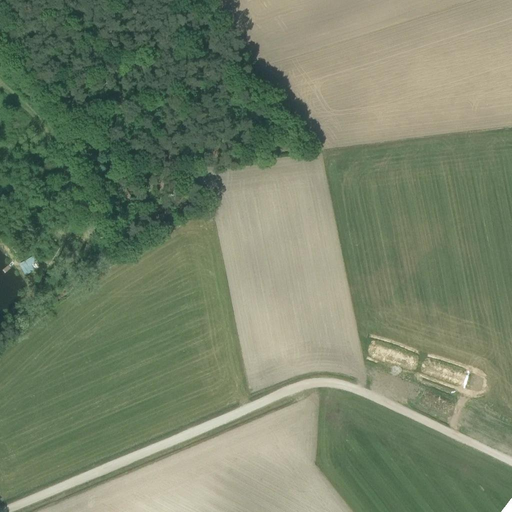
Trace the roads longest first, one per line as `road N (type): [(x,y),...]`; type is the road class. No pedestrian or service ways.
road 1 (track): [(511,462),(362,391),(324,382),(3,511)]
road 2 (track): [(114,0),(0,48)]
